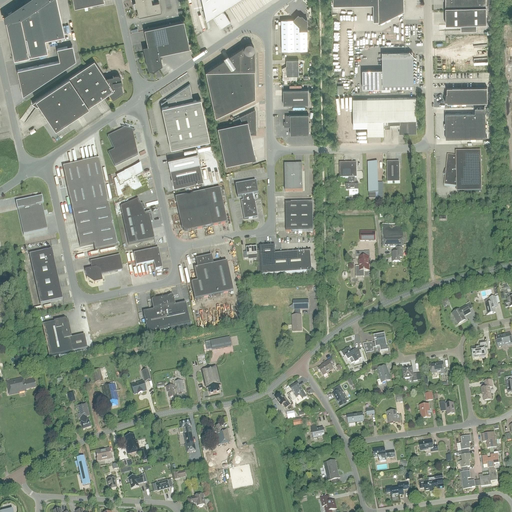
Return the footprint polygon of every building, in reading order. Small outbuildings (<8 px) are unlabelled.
[(27,0),(4,16),(6,15),(7,16),(8,20),(5,21),(14,61),(48,53),(45,41),(65,37),(56,0),(27,0)] [(72,0),(74,8),(87,6),(104,2),(103,0),(72,0)] [(156,13),(156,12),(160,11),(158,2),(152,3),(151,0),(134,0),(135,1),(133,2),(134,7),(136,7),(138,16),(138,17),(156,13)] [(223,10),(237,0),(201,0),(206,21),(212,17),(220,28),(230,21),(223,10)] [(333,0),(333,6),(373,5),(374,21),(379,21),(379,24),(404,11),(403,0),(333,0)] [(486,0),(445,0),(446,8),(446,25),(461,24),(461,31),(476,30),(476,24),(486,24),(486,7),(486,0)] [(282,50),(284,50),(307,50),(307,30),(307,19),(303,20),(298,15),(294,20),(281,20),(282,50)] [(183,21),(169,24),(144,30),(148,46),(143,47),(147,67),(147,68),(148,68),(148,69),(149,70),(150,71),(151,71),(152,71),(153,71),(154,71),(162,65),(160,55),(189,48),(183,21)] [(215,118),(255,99),(254,57),(254,53),(252,52),(253,52),(253,51),(253,50),(254,50),(254,49),(254,48),(254,47),(253,46),(253,45),(252,45),(252,44),(251,44),(250,44),(249,43),(248,43),(247,44),(246,44),(245,45),(245,46),(244,46),(244,47),(242,47),(239,49),(205,72),(215,118)] [(23,96),(76,61),(72,46),(57,49),(60,61),(17,70),(23,96)] [(363,89),(413,88),(413,56),(409,52),(383,53),(383,52),(382,52),(383,70),(362,70),(363,89)] [(287,67),(283,69),(283,80),(297,80),(297,76),(299,76),(298,60),(286,60),(287,67)] [(94,61),(36,100),(32,103),(37,107),(39,105),(55,130),(89,108),(89,107),(109,94),(113,99),(123,93),(121,84),(122,84),(121,78),(120,77),(119,76),(118,75),(117,75),(116,75),(113,76),(105,78),(94,61)] [(171,84),(174,88),(191,76),(188,73),(171,84)] [(170,149),(210,140),(201,99),(193,101),(189,85),(190,85),(190,84),(166,100),(166,101),(167,100),(168,106),(161,108),(170,149)] [(447,103),(487,103),(487,87),(447,88),(447,93),(446,93),(445,102),(447,102),(447,103)] [(308,90),(283,90),(283,97),(283,105),(289,105),(308,105),(308,90)] [(416,120),(416,98),(367,99),(368,136),(384,136),(384,126),(400,125),(400,133),(416,133),(415,120),(416,120)] [(475,108),(475,113),(445,114),(445,124),(444,124),(444,129),(446,129),(446,139),(486,138),(485,108),(475,108)] [(225,166),(252,160),(255,159),(250,133),(256,133),(255,110),(240,117),(242,123),(217,128),(225,166)] [(284,122),(284,128),(290,127),(291,135),(309,135),(309,115),(290,115),(290,116),(285,116),(286,122),(284,122)] [(114,150),(108,153),(114,167),(138,155),(132,131),(130,130),(131,128),(127,127),(127,129),(124,129),(107,137),(114,150)] [(458,192),(482,192),(481,152),(457,152),(457,156),(447,155),(444,186),(458,187),(458,192)] [(168,160),(170,170),(172,179),(171,180),(173,189),(179,187),(178,186),(203,181),(197,153),(168,160)] [(6,155),(0,156),(0,167),(1,174),(9,168),(6,155)] [(63,168),(72,211),(108,203),(99,160),(63,168)] [(368,194),(378,194),(378,163),(368,163),(368,194)] [(400,183),(399,163),(387,163),(387,184),(400,183)] [(357,164),(340,164),(340,179),(349,179),(355,179),(357,179),(357,164)] [(302,165),(297,165),(296,165),(296,166),(286,166),(286,187),(285,187),(285,192),(303,192),(302,165)] [(139,185),(137,180),(135,176),(140,174),(136,167),(124,173),(116,177),(117,178),(114,179),(117,197),(122,195),(120,190),(129,185),(132,190),(139,187),(138,186),(139,185)] [(349,183),(346,183),(346,190),(358,190),(358,183),(355,183),(355,179),(349,179),(349,183)] [(254,199),(253,200),(252,195),(258,194),(255,182),(235,185),(237,198),(242,197),(243,201),(240,202),(244,220),(257,218),(254,199)] [(187,232),(212,226),(227,223),(219,189),(175,198),(181,226),(181,228),(182,229),(183,230),(183,231),(184,231),(185,231),(186,232),(187,232)] [(41,198),(40,198),(16,203),(23,236),(47,230),(42,205),(43,204),(41,198)] [(138,200),(137,200),(120,208),(128,245),(154,240),(150,223),(152,223),(150,213),(144,214),(143,211),(145,210),(140,205),(138,206),(138,200)] [(72,211),(77,234),(113,226),(108,203),(72,211)] [(286,213),(313,212),(313,203),(285,203),(286,213)] [(313,222),(313,212),(286,213),(286,223),(313,222)] [(313,232),(313,222),(286,223),(286,232),(313,232)] [(403,247),(403,224),(382,225),(383,248),(403,247)] [(118,246),(113,226),(77,234),(80,248),(94,245),(95,251),(118,246)] [(375,233),(360,233),(360,241),(375,241),(375,233)] [(276,254),(275,246),(260,247),(261,251),(257,251),(257,247),(252,248),(252,247),(250,247),(250,248),(246,248),(246,252),(243,252),(244,259),(248,259),(249,260),(257,259),(258,275),(312,271),(310,251),(276,254)] [(400,259),(403,259),(402,248),(396,248),(396,252),(392,252),(393,262),(400,262),(400,259)] [(151,251),(153,263),(155,270),(162,269),(158,249),(151,251)] [(32,268),(54,263),(52,250),(29,255),(32,268)] [(136,266),(153,263),(151,251),(133,254),(136,266)] [(369,257),(365,257),(365,252),(356,253),(356,258),(359,258),(359,267),(356,267),(356,277),(364,277),(364,271),(369,271),(369,257)] [(209,256),(201,257),(197,258),(197,259),(195,260),(195,259),(197,269),(194,269),(197,282),(191,284),(194,300),(233,292),(226,262),(213,265),(211,255),(211,256),(209,257),(209,256)] [(94,284),(102,282),(101,275),(123,271),(119,256),(90,262),(91,269),(85,271),(86,279),(94,284)] [(54,263),(32,268),(35,280),(57,275),(54,263)] [(57,275),(35,280),(37,292),(60,287),(57,275)] [(60,287),(37,292),(40,305),(63,300),(60,287)] [(171,296),(171,295),(167,297),(157,299),(153,299),(153,300),(151,301),(153,310),(143,313),(147,335),(190,325),(185,303),(175,306),(173,296),(171,296)] [(485,305),(488,315),(495,313),(494,309),(498,308),(495,297),(489,299),(486,300),(485,302),(485,305)] [(300,310),(309,310),(308,301),(293,301),(294,310),(295,310),(295,316),(292,316),(293,331),(301,331),(301,316),(300,316),(300,310)] [(138,337),(131,305),(98,312),(105,344),(138,337)] [(464,317),(470,313),(467,306),(460,310),(452,314),(458,324),(465,320),(464,317)] [(49,357),(72,352),(87,349),(84,335),(71,338),(68,321),(67,321),(65,320),(65,319),(54,322),(54,323),(42,325),(49,357)] [(373,348),(380,347),(381,352),(388,351),(387,347),(386,347),(386,346),(387,346),(385,334),(374,336),(375,343),(367,345),(370,352),(373,352),(373,348)] [(509,345),(511,344),(511,341),(510,334),(495,337),(498,347),(509,345)] [(210,341),(212,350),(231,347),(230,337),(210,341)] [(481,347),(472,348),(471,348),(472,357),(473,357),(473,358),(474,359),(478,358),(479,357),(479,356),(484,355),(483,349),(488,349),(487,342),(480,343),(481,347)] [(358,360),(361,358),(358,348),(351,351),(349,348),(347,349),(347,348),(345,350),(341,352),(344,357),(345,356),(348,361),(349,360),(351,364),(354,362),(355,364),(359,362),(358,360)] [(331,366),(334,364),(331,359),(324,364),(324,365),(318,369),(323,376),(333,369),(331,366)] [(440,374),(445,374),(443,363),(430,365),(432,374),(440,373),(440,374)] [(372,371),(377,369),(382,383),(391,380),(386,366),(378,369),(377,365),(371,367),(372,371)] [(220,385),(220,383),(216,366),(201,370),(205,386),(206,386),(206,389),(208,388),(209,394),(221,392),(220,386),(220,385)] [(413,382),(417,381),(417,374),(413,375),(412,368),(403,369),(404,378),(413,377),(413,382)] [(92,371),(95,383),(102,381),(99,369),(92,371)] [(145,382),(151,380),(147,370),(141,372),(145,382)] [(26,390),(36,388),(34,379),(24,381),(23,378),(6,381),(9,396),(19,393),(19,392),(24,391),(24,392),(26,392),(26,390)] [(484,401),(492,400),(490,388),(493,387),(492,380),(485,381),(485,387),(481,388),(482,394),(483,394),(484,401)] [(176,394),(184,393),(183,381),(174,382),(175,385),(175,386),(166,387),(167,392),(168,392),(169,398),(175,397),(174,390),(176,390),(176,394)] [(142,392),(146,391),(143,383),(143,382),(139,384),(139,383),(135,384),(135,385),(131,386),(134,394),(138,393),(138,394),(142,393),(142,392)] [(302,400),(306,397),(297,383),(289,388),(296,398),(300,396),(302,400)] [(118,400),(115,384),(101,387),(104,402),(106,402),(108,408),(118,406),(117,401),(118,400)] [(336,396),(334,397),(340,407),(347,403),(346,402),(348,401),(340,386),(332,390),(336,396)] [(68,403),(75,401),(72,392),(66,394),(68,403)] [(426,401),(433,400),(432,393),(425,394),(426,401)] [(285,409),(289,407),(286,403),(286,402),(280,394),(275,398),(281,406),(283,405),(285,409)] [(448,415),(455,414),(453,403),(446,404),(446,401),(440,402),(441,409),(446,408),(447,411),(448,415)] [(78,419),(79,419),(80,422),(82,430),(90,427),(88,419),(87,419),(86,417),(89,416),(86,404),(75,407),(78,419)] [(421,419),(430,418),(428,405),(419,406),(421,419)] [(365,409),(366,416),(374,415),(373,408),(365,409)] [(388,424),(400,422),(399,415),(397,416),(396,411),(386,413),(388,424)] [(355,423),(362,422),(361,414),(347,416),(349,426),(355,425),(355,423)] [(190,421),(180,423),(181,428),(178,429),(179,434),(183,433),(184,436),(186,435),(188,444),(185,445),(187,453),(196,451),(194,443),(190,427),(191,426),(190,421)] [(218,445),(230,443),(227,429),(221,430),(220,425),(216,426),(217,430),(216,430),(217,436),(216,436),(218,445)] [(313,439),(325,437),(323,428),(317,429),(316,426),(311,428),(313,439)] [(487,449),(493,448),(493,445),(496,444),(494,433),(482,434),(483,442),(486,442),(487,449)] [(142,461),(148,460),(145,448),(139,450),(137,441),(135,441),(134,435),(125,437),(127,443),(126,444),(126,447),(128,454),(139,451),(142,461)] [(462,444),(456,445),(457,451),(461,450),(462,454),(460,454),(460,453),(456,454),(457,456),(461,455),(469,454),(468,449),(470,449),(469,443),(471,443),(470,436),(461,438),(462,444)] [(431,452),(438,451),(437,445),(432,446),(432,441),(419,443),(421,452),(430,450),(431,452)] [(109,448),(102,450),(104,460),(112,458),(112,456),(111,456),(109,448)] [(374,458),(378,458),(379,462),(386,461),(386,459),(392,458),(391,451),(385,452),(384,448),(372,450),(374,458)] [(104,460),(102,450),(95,451),(97,459),(96,459),(96,462),(104,460)] [(494,455),(494,453),(490,453),(491,459),(488,459),(487,456),(482,457),(484,466),(488,465),(488,468),(489,468),(489,471),(494,470),(495,470),(494,467),(495,467),(494,464),(499,463),(498,455),(494,455)] [(461,468),(462,473),(468,472),(467,467),(470,467),(469,461),(471,460),(470,454),(469,454),(461,455),(462,462),(460,462),(461,468)] [(80,473),(86,472),(83,457),(77,459),(78,461),(74,462),(76,468),(79,467),(80,473)] [(330,480),(339,479),(335,461),(327,463),(327,467),(325,468),(327,477),(329,476),(330,480)] [(479,475),(481,487),(491,485),(490,482),(497,481),(496,472),(495,472),(494,470),(489,471),(489,473),(489,477),(483,477),(483,475),(479,475)] [(89,485),(86,472),(80,473),(81,475),(79,476),(81,481),(82,481),(83,486),(89,485)] [(468,472),(462,473),(461,473),(463,487),(466,486),(467,489),(472,489),(472,488),(475,487),(474,481),(468,482),(467,479),(471,479),(469,472),(468,472)] [(435,475),(435,481),(424,482),(419,482),(420,489),(424,488),(425,492),(430,491),(430,492),(432,492),(432,490),(438,490),(437,485),(443,484),(441,474),(435,475)] [(131,489),(139,487),(138,487),(138,484),(140,484),(143,483),(144,483),(142,476),(141,476),(141,477),(136,478),(135,476),(136,476),(128,478),(131,489)] [(109,490),(116,488),(114,478),(107,480),(109,490)] [(156,484),(152,485),(153,491),(157,490),(157,491),(169,488),(168,487),(172,486),(170,480),(166,481),(156,484)] [(387,493),(391,493),(392,497),(403,495),(402,491),(408,490),(407,483),(398,485),(398,488),(392,489),(391,487),(386,488),(387,493)] [(195,497),(187,499),(189,505),(196,503),(197,506),(199,506),(199,507),(200,507),(202,507),(203,506),(202,505),(204,505),(203,501),(204,501),(203,494),(195,496),(195,497)] [(332,511),(337,510),(335,501),(330,502),(329,497),(320,499),(322,507),(324,507),(325,511),(332,511)]
